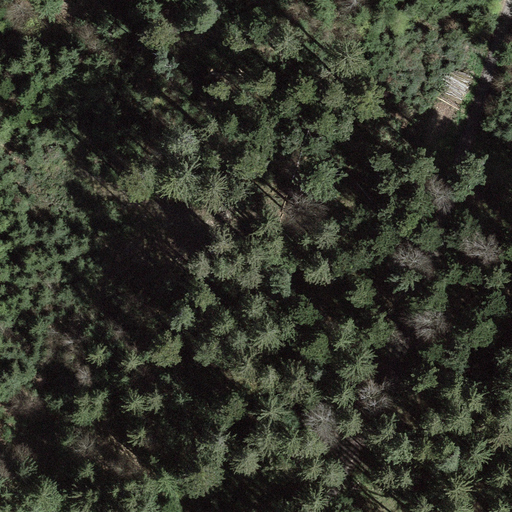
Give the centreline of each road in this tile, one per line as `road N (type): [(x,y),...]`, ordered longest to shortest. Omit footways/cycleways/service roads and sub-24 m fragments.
road 1 (track): [(388,511),(511,106)]
road 2 (track): [(240,511),(394,490)]
